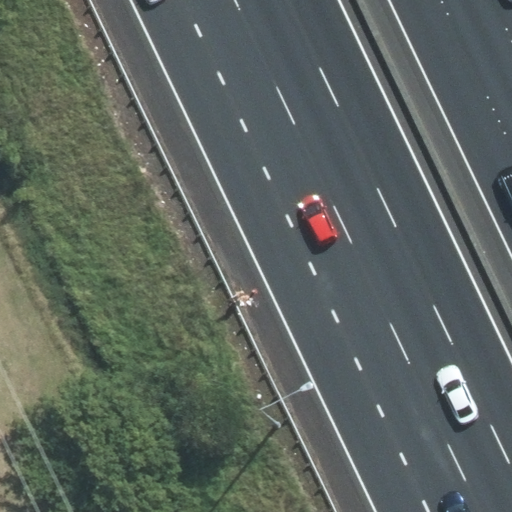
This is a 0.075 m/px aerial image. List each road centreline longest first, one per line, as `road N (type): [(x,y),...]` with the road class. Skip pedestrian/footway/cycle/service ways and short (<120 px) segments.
road 1 (motorway): [(511,484),(279,0)]
road 2 (motorway): [(436,0),(511,156)]
